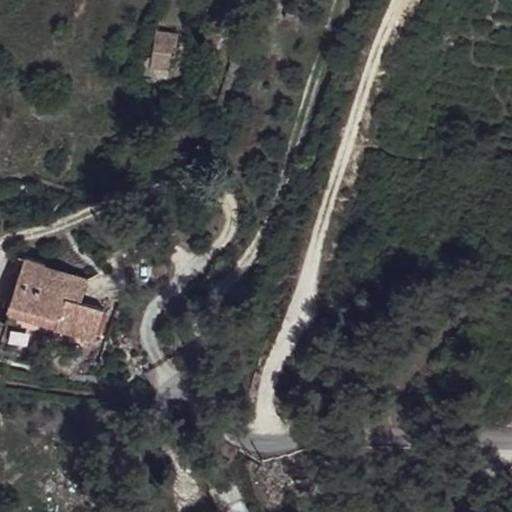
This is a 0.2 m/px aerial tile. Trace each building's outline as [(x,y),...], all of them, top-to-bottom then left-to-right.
[(156,29),(150,67),(172,71),(178,33),(156,29)] [(234,57),(223,92),(233,95),(243,60),(234,57)] [(233,95),(223,92),(217,110),(227,113),(233,95)] [(24,256),(9,302),(58,318),(55,327),(94,340),(103,309),(80,301),(86,285),(48,273),(48,269),(46,264),(43,262),(24,256)] [(88,278),(47,265),(48,269),(48,273),(86,285),(88,278)] [(55,327),(58,318),(9,302),(6,311),(55,327)] [(233,480),(209,490),(218,511),(242,500),(233,480)]
